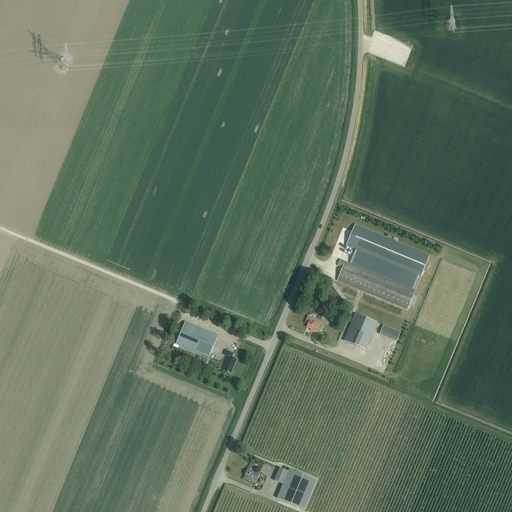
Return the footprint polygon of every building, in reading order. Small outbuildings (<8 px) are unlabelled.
[(421,277),(423,270),(427,262),(429,256),(355,225),(346,246),(421,277)] [(338,266),(342,268),(337,281),(407,310),(415,291),(340,260),(338,266)] [(254,306),(256,292),(247,292),(247,296),(246,301),(244,301),(244,304),(242,304),(241,307),(244,307),(244,309),(249,309),(249,306),(254,306)] [(366,350),(377,323),(355,314),(344,341),(366,350)] [(319,334),(324,323),(308,316),(305,323),(308,324),(307,327),(311,329),(310,331),(319,334)] [(208,358),(218,336),(185,322),(176,345),(208,358)] [(397,341),(400,333),(383,326),(380,334),(397,341)] [(222,361),(219,369),(230,373),(233,366),(234,367),(236,360),(231,358),(233,354),(226,351),(224,355),(228,357),(226,362),(222,361)] [(280,468),(274,481),(283,484),(288,472),(280,468)] [(256,482),(260,474),(248,469),(244,477),(256,482)] [(316,481),(289,469),(288,472),(283,484),(277,498),(304,510),(316,481)]
